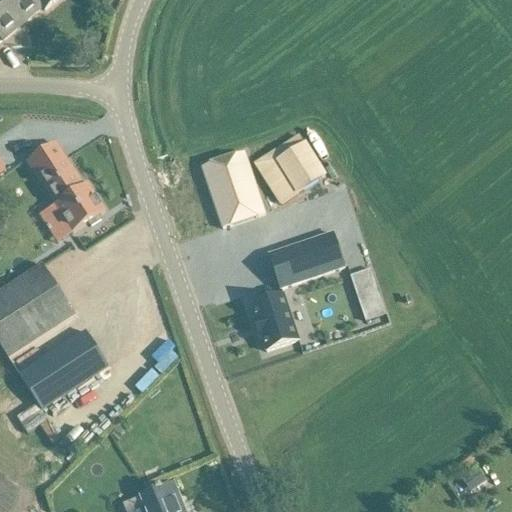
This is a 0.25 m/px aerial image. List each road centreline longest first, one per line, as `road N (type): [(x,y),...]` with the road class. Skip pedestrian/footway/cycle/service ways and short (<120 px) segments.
road 1 (unclassified): [(263,511),(204,367),(120,92)]
road 2 (unclassified): [(120,92),(0,89)]
